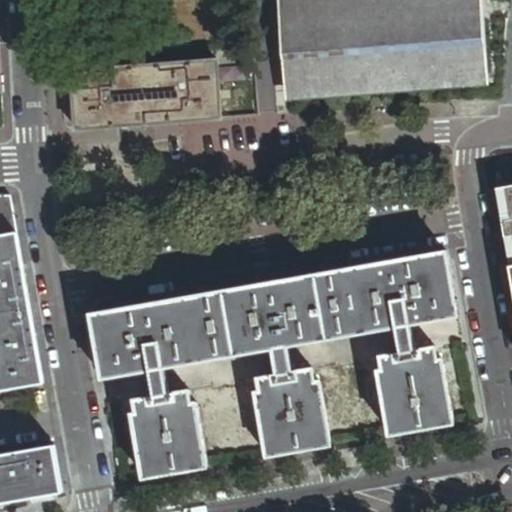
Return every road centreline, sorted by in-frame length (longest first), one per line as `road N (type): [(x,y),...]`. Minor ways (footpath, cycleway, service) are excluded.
road 1 (residential): [(56,293),(475,218)]
road 2 (tertiary): [(511,452),(170,511)]
road 3 (residential): [(475,218),(511,446)]
road 4 (residential): [(56,293),(98,511)]
road 5 (residential): [(312,154),(480,135)]
road 6 (residential): [(26,0),(35,166)]
road 7 (residential): [(41,199),(182,176)]
